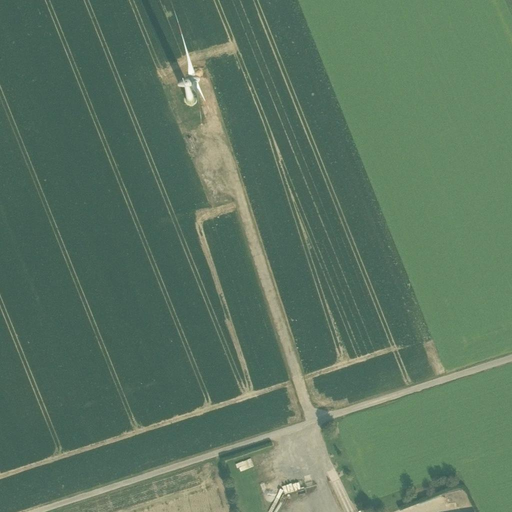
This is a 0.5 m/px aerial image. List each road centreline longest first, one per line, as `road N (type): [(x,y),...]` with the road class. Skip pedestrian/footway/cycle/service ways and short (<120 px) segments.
road 1 (unclassified): [(35,511),(511,358)]
road 2 (track): [(312,423),(216,126)]
